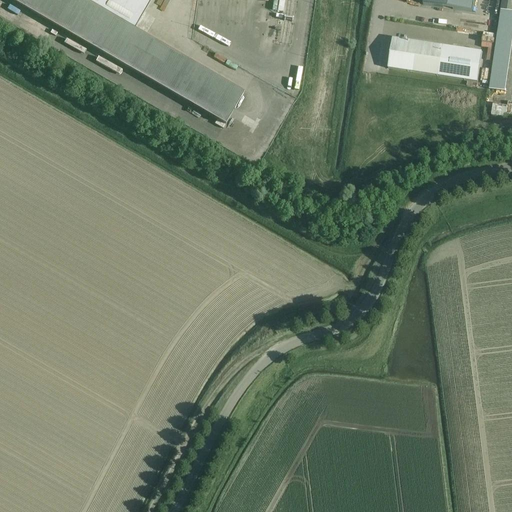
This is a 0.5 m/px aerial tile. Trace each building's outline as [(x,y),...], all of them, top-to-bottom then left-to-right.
[(8,0),(217,121),(215,125),(223,129),(230,117),(244,93),(135,30),(152,0),(8,0)] [(423,0),(423,5),(473,13),(474,0),(423,0)] [(491,38),(490,52),(501,53),(503,39),(491,38)] [(443,47),(393,39),(388,69),(438,77),(443,47)] [(443,47),(438,77),(478,83),(482,53),(443,47)] [(497,84),(499,53),(485,52),(483,83),(497,84)]
